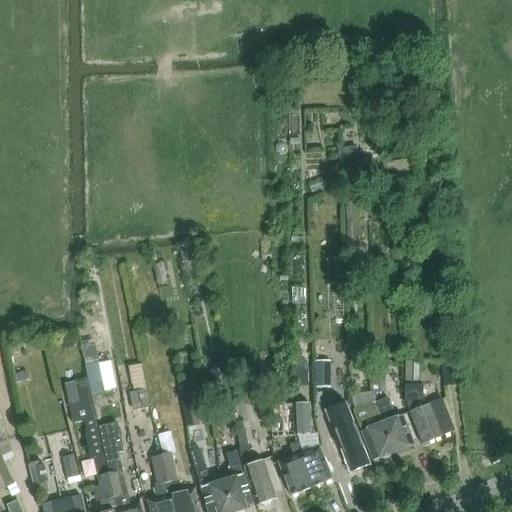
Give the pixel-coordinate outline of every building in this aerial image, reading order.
[(280,105),(270,106),(271,117),(280,117),(280,105)] [(357,147),(345,148),(345,167),(357,166),(357,147)] [(365,204),(350,205),(352,249),(367,248),(365,204)] [(191,248),(179,250),(181,264),(193,262),(191,248)] [(161,264),(153,266),(157,287),(165,285),(161,264)] [(94,345),(81,348),(85,365),(98,362),(94,345)] [(457,349),(441,350),(445,387),(460,385),(457,349)] [(406,362),(405,382),(418,382),(419,362),(406,362)] [(315,363),(315,388),(330,388),(330,363),(315,363)] [(98,364),(85,367),(91,395),(104,392),(98,364)] [(384,366),(371,367),(373,394),(385,393),(384,378),(385,378),(384,366)] [(224,369),(211,371),(214,395),(228,393),(224,369)] [(311,370),(291,371),(292,387),(311,387),(311,370)] [(26,372),(13,376),(16,385),(29,381),(26,372)] [(90,459),(93,458),(99,488),(94,489),(96,502),(99,501),(101,511),(117,511),(105,455),(103,455),(102,456),(86,379),(74,381),(76,392),(61,395),(68,425),(85,422),(87,431),(84,432),(90,459)] [(404,385),(404,400),(422,444),(454,432),(441,399),(424,406),(422,400),(422,386),(404,385)] [(191,386),(178,388),(187,428),(199,426),(191,386)] [(146,391),(129,395),(132,412),(150,408),(146,391)] [(353,413),(361,433),(372,462),(392,454),(381,424),(374,404),(372,392),(350,396),(352,408),(355,407),(353,413)] [(381,424),(392,454),(393,454),(413,446),(401,415),(396,417),(389,398),(374,404),(381,424)] [(301,402),(302,432),(316,432),(315,402),(301,402)] [(293,404),(272,405),(273,437),(294,437),(293,404)] [(325,412),(335,438),(349,473),(368,465),(355,430),(344,404),(325,412)] [(117,511),(141,511),(139,504),(123,508),(121,496),(125,495),(116,457),(119,456),(118,454),(124,453),(117,424),(97,428),(103,455),(105,455),(117,511)] [(275,500),(262,461),(252,465),(247,445),(252,444),(249,424),(236,426),(238,446),(244,469),(256,507),(275,500)] [(170,433),(158,436),(162,455),(174,452),(170,433)] [(298,454),(311,488),(331,480),(318,446),(317,446),(314,435),(299,438),(300,443),(290,445),(294,456),(298,454)] [(0,442),(0,491),(8,488),(12,497),(21,493),(16,483),(14,484),(3,462),(14,457),(7,440),(0,442)] [(200,451),(191,453),(196,477),(207,511),(230,511),(222,482),(209,486),(205,475),(200,451)] [(232,478),(222,482),(230,511),(238,511),(245,510),(244,507),(252,505),(242,475),(244,475),(237,452),(225,456),(232,478)] [(172,453),(161,456),(175,511),(198,511),(193,490),(181,493),(172,453)] [(298,454),(294,456),(277,463),(290,496),(311,488),(298,454)] [(73,456),(62,458),(67,480),(78,477),(73,456)] [(175,511),(161,456),(151,459),(158,486),(163,485),(166,496),(146,501),(149,511),(175,511)] [(43,465),(29,468),(35,494),(49,491),(43,465)] [(63,502),(65,511),(85,511),(82,495),(71,498),(72,500),(63,502)] [(22,511),(18,500),(6,505),(9,511),(22,511)] [(65,511),(63,502),(51,505),(51,503),(42,505),(43,511),(65,511)]
